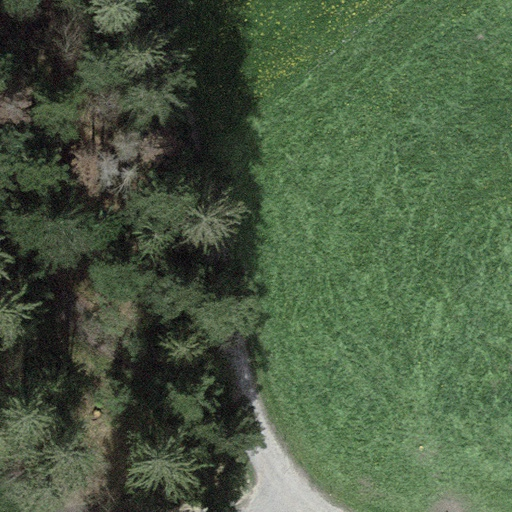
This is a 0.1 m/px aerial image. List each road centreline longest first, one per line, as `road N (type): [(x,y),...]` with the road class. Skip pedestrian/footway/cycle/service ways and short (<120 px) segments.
road 1 (track): [(321,511),(309,508),(265,448),(214,335),(139,0)]
road 2 (track): [(189,511),(0,485)]
